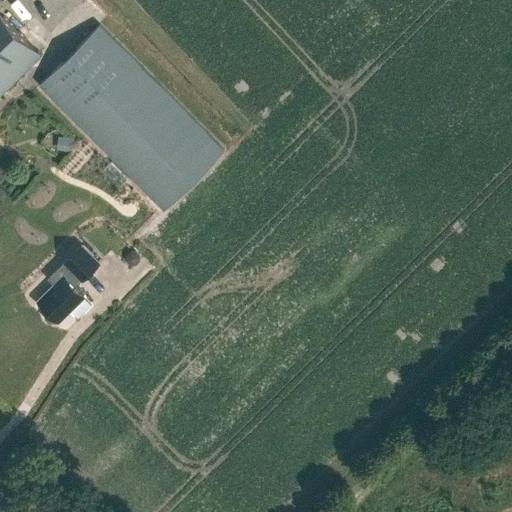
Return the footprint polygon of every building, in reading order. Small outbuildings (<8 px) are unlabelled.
[(0,94),(41,54),(0,11),(0,94)] [(100,23),(38,84),(163,209),(224,148),(100,23)] [(73,151),(74,137),(58,135),(57,150),(73,151)] [(145,208),(153,200),(144,192),(136,200),(145,208)] [(54,285),(37,302),(57,322),(83,296),(74,287),(81,280),(82,281),(99,263),(81,245),(47,279),(54,285)] [(140,255),(137,252),(131,251),(127,255),(126,261),(130,265),(136,265),(140,261),(140,255)]
